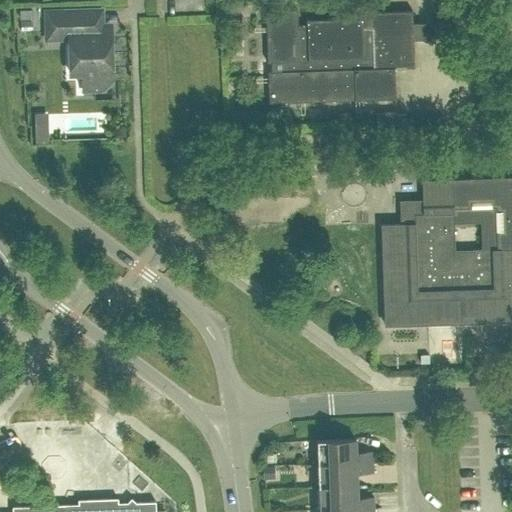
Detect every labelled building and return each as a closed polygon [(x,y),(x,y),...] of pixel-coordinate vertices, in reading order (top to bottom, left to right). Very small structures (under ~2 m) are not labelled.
[(102,37),(102,24),(101,9),(76,10),(45,11),(46,39),(69,39),(69,52),(68,53),(69,61),(70,61),(70,67),(83,67),(83,91),(103,90),(112,81),(110,37),(102,37)] [(414,67),(413,40),(412,11),(335,13),(335,18),(305,20),(306,25),(297,26),(297,10),(265,11),(268,103),(395,98),(394,68),(414,67)] [(268,113),(248,113),(248,126),(268,125),(268,113)] [(405,114),(396,114),(382,115),(382,127),(406,126),(405,114)] [(48,131),(34,131),(34,142),(48,142),(48,131)] [(511,177),(509,178),(509,176),(508,176),(508,178),(490,178),(490,177),(489,177),(489,178),(476,179),(471,179),(471,177),(470,177),(470,179),(452,180),(452,178),(450,178),(451,180),(423,181),(423,179),(422,179),(422,202),(401,202),(402,224),(379,224),(379,226),(381,225),(382,253),(380,253),(380,254),(382,254),(383,282),(381,282),(381,283),(387,283),(387,291),(383,291),(385,325),(415,324),(428,324),(455,323),(456,324),(457,324),(457,323),(474,322),(484,322),(484,323),(486,323),(486,322),(511,320),(511,177)] [(7,408),(8,434),(66,432),(65,406),(7,408)] [(131,492),(150,472),(85,413),(67,433),(93,456),(84,467),(93,475),(102,465),(131,492)] [(355,452),(355,439),(316,440),(317,464),(372,462),(371,451),(355,452)] [(356,473),(372,473),(372,462),(317,464),(318,487),(357,485),(356,473)] [(47,483),(68,483),(69,473),(47,472),(47,483)] [(373,497),(357,497),(357,485),(318,487),(318,510),(373,508),(373,497)] [(165,511),(160,511),(160,510),(155,511),(155,501),(127,502),(117,502),(117,498),(107,499),(107,498),(87,499),(77,500),(78,504),(40,505),(11,506),(11,511),(165,511)]
